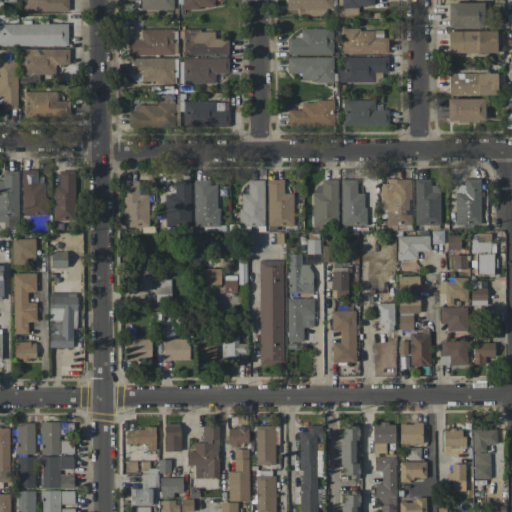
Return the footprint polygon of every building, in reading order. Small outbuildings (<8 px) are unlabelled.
[(173,0),(173,9),(140,9),(140,0),(173,0)] [(213,0),(213,6),(199,6),(199,9),(181,9),(181,0),(213,0)] [(286,0),(332,0),(332,8),(326,8),(326,15),(298,15),(298,9),(286,9),(286,0)] [(483,27),(483,2),(448,3),(449,28),(483,27)] [(0,23),(0,45),(68,45),(67,23),(0,23)] [(333,28),(301,28),(300,38),(287,38),(287,53),(332,54),(333,28)] [(127,55),(176,55),(176,29),(141,29),(141,40),(127,40),(127,55)] [(342,54),(386,53),(386,29),(341,30),(342,54)] [(214,30),(182,30),(183,54),(228,54),(228,38),(215,38),(214,30)] [(448,32),(448,53),(496,52),(496,44),(503,44),(502,30),(448,32)] [(69,48),(22,49),(23,74),(55,74),(55,64),(69,64),(69,48)] [(388,73),(387,56),(340,57),(341,82),(382,81),(381,73),(388,73)] [(176,81),(176,58),(128,57),(127,80),(176,81)] [(228,57),(183,58),(183,83),(215,83),(214,73),(228,73),(228,57)] [(333,58),(287,57),(287,73),(300,73),(300,81),(333,82),(333,58)] [(16,109),(17,60),(0,59),(0,95),(2,95),(1,109),(16,109)] [(496,72),(448,73),(449,95),(497,94),(496,72)] [(57,91),(23,92),(24,117),(69,116),(69,101),(57,101),(57,91)] [(484,98),(447,99),(447,121),(484,121),(484,98)] [(374,99),(342,100),(343,126),(388,125),(388,109),(374,110),(374,99)] [(228,127),(228,102),(183,101),(182,126),(228,127)] [(333,101),(301,101),(301,109),(288,110),(288,126),(333,125),(333,101)] [(130,127),(173,128),(173,104),(130,103),(130,127)] [(22,214),(46,214),(46,177),(37,177),(37,170),(22,170),(22,214)] [(75,220),(74,170),(58,171),(58,184),(52,184),(52,220),(75,220)] [(18,171),(1,171),(1,180),(0,179),(0,221),(3,222),(3,226),(19,226),(18,171)] [(480,225),(480,179),(464,178),(464,193),(455,192),(454,224),(480,225)] [(293,193),(283,193),(284,180),(268,179),(266,225),(292,226),(293,193)] [(337,179),(321,180),(321,193),(312,194),(312,229),(337,229),(337,179)] [(340,179),(341,226),(365,225),(365,193),(356,193),(356,179),(340,179)] [(415,179),(414,224),(439,225),(440,185),(429,185),(430,179),(415,179)] [(190,180),(174,181),(174,186),(164,186),(165,225),(190,225),(190,180)] [(240,226),(264,226),(263,180),(248,180),(248,194),(239,194),(240,226)] [(410,180),(380,180),(381,209),(386,209),(386,225),(411,225),(410,180)] [(148,227),(147,181),(123,181),(124,227),(148,227)] [(217,227),(218,182),(193,182),(193,226),(217,227)] [(443,230),(431,230),(431,244),(443,243),(443,230)] [(495,274),(495,255),(490,255),(490,233),(472,233),(471,253),(476,253),(476,274),(495,274)] [(429,235),(396,236),(396,259),(417,259),(416,251),(429,250),(429,235)] [(12,239),(12,264),(27,263),(27,258),(35,258),(34,239),(12,239)] [(306,254),(319,253),(319,239),(306,239),(306,254)] [(50,267),(66,267),(66,251),(50,251),(50,267)] [(300,254),(289,254),(288,293),(311,293),(312,264),(300,264),(300,254)] [(282,260),(259,260),(260,365),(283,364),(282,260)] [(347,267),(331,267),(331,297),(347,297),(347,267)] [(202,284),(220,284),(220,269),(202,269),(202,284)] [(35,273),(13,273),(12,333),(28,333),(28,321),(35,321),(35,302),(27,302),(27,291),(35,291),(35,273)] [(223,293),(236,293),(236,276),(224,275),(223,293)] [(398,276),(397,291),(418,292),(419,276),(398,276)] [(467,277),(452,277),(452,281),(439,281),(439,293),(445,293),(444,305),(452,306),(452,299),(467,299),(467,277)] [(170,279),(154,279),(154,299),(170,299),(170,279)] [(485,305),(486,281),(470,280),(470,305),(485,305)] [(72,348),(72,329),(76,329),(76,293),(49,292),(48,347),(72,348)] [(412,329),(412,313),(419,312),(419,297),(398,297),(398,329),(412,329)] [(313,298),(286,298),(287,341),(303,341),(303,327),(313,327),(313,298)] [(393,303),(378,303),(379,331),(393,331),(393,303)] [(440,324),(446,324),(446,331),(467,330),(466,306),(439,307),(440,324)] [(355,362),(354,310),(331,311),(331,331),(339,331),(340,342),(331,342),(332,362),(355,362)] [(429,365),(429,331),(409,331),(409,366),(429,365)] [(221,361),(246,360),(246,343),(237,343),(237,335),(220,336),(221,361)] [(151,339),(128,338),(127,359),(150,360),(151,339)] [(189,339),(163,338),(162,360),(189,360),(189,339)] [(199,360),(215,360),(215,338),(199,338),(199,360)] [(466,340),(439,341),(440,365),(467,364),(466,340)] [(35,341),(14,342),(14,360),(36,359),(35,341)] [(472,343),(473,364),(484,364),(484,356),(494,356),(494,343),(472,343)] [(34,454),(34,423),(16,423),(16,454),(34,454)] [(59,423),(40,423),(40,454),(58,454),(59,423)] [(164,451),(180,451),(179,423),(163,424),(164,451)] [(395,443),(394,423),(372,424),(373,453),(385,453),(385,443),(395,443)] [(399,423),(399,444),(422,444),(422,423),(399,423)] [(218,426),(202,425),(202,443),(194,442),(193,452),(186,452),(186,465),(194,465),(194,477),(218,478),(218,426)] [(274,425),(255,426),(255,465),(275,464),(274,425)] [(322,476),(321,425),(307,425),(307,431),(299,431),(299,511),(316,511),(316,476),(322,476)] [(8,427),(0,426),(0,480),(9,481),(8,427)] [(248,427),(227,427),(228,445),(248,445),(248,427)] [(146,444),(146,450),(155,450),(155,428),(126,428),(125,443),(146,444)] [(356,477),(356,440),(358,440),(358,428),(340,428),(340,477),(356,477)] [(442,429),(443,453),(463,453),(463,429),(442,429)] [(489,478),(488,444),(496,444),(496,429),(472,430),(473,479),(489,478)] [(60,453),(73,453),(73,440),(59,440),(60,453)] [(420,448),(407,448),(407,459),(420,460),(420,448)] [(248,501),(248,449),(233,449),(233,471),(227,471),(227,500),(248,501)] [(34,456),(16,457),(16,488),(34,488),(34,456)] [(41,488),(73,488),(73,471),(72,471),(72,456),(42,456),(41,488)] [(373,456),(373,470),(381,470),(381,483),(374,483),(374,498),(379,498),(379,511),(395,511),(395,456),(373,456)] [(426,462),(399,462),(399,482),(410,482),(410,478),(426,478),(426,462)] [(465,464),(450,463),(449,491),(464,491),(465,464)] [(157,485),(156,471),(141,471),(141,486),(157,485)] [(255,511),(275,511),(275,475),(255,475),(255,511)] [(182,477),(159,478),(160,497),(172,497),(172,492),(182,492),(182,477)] [(151,505),(151,488),(130,489),(130,505),(151,505)] [(34,511),(34,490),(17,491),(17,511),(34,511)] [(41,511),(74,511),(74,506),(73,490),(41,491),(41,511)] [(0,511),(9,511),(9,493),(0,493),(0,511)] [(341,511),(356,511),(357,494),(341,494),(341,511)] [(178,511),(179,511),(193,511),(192,499),(161,500),(161,511),(178,511)] [(425,511),(425,500),(398,500),(398,511),(425,511)] [(236,511),(236,502),(219,502),(219,511),(236,511)]
